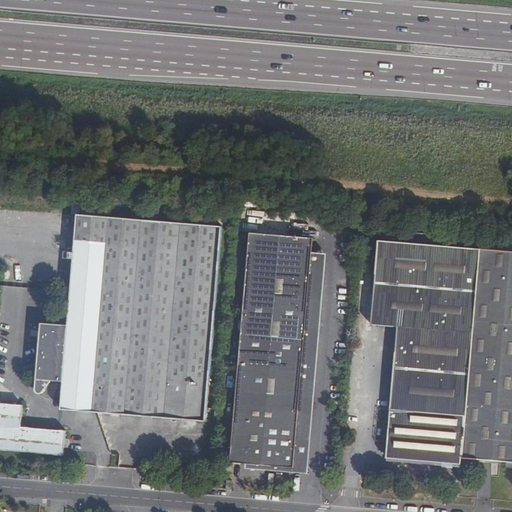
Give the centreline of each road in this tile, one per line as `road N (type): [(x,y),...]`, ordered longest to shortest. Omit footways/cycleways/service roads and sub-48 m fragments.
road 1 (motorway): [(0,39),(511,80)]
road 2 (motorway): [(511,34),(108,0)]
road 3 (unclassified): [(295,511),(0,488)]
